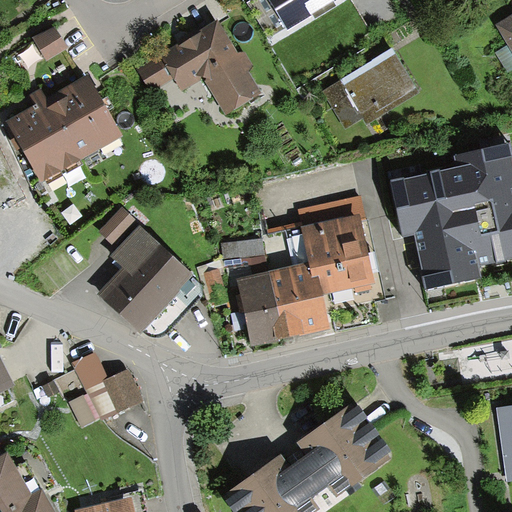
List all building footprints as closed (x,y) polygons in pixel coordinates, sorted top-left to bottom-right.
[(269,0),(289,31),(339,0),(269,0)] [(511,13),(495,25),(511,51),(511,13)] [(238,52),(218,19),(137,68),(151,93),(174,79),(182,91),(201,80),(202,77),(207,78),(206,81),(225,115),(262,93),(249,72),(254,66),(244,52),(238,52)] [(54,26),(33,38),(46,60),(67,47),(54,26)] [(23,54),(31,70),(44,63),(36,47),(23,54)] [(390,49),(323,92),(347,129),(364,118),(367,123),(417,91),(390,49)] [(36,106),(6,123),(40,183),(122,136),(86,75),(51,95),(46,88),(30,97),(36,106)] [(455,157),(457,169),(388,183),(400,239),(415,236),(428,295),(481,284),(478,269),(511,261),(511,161),(509,145),(455,157)] [(291,211),(302,260),(305,273),(312,271),(321,310),(381,297),(358,196),(291,211)] [(96,232),(110,245),(132,220),(118,208),(96,232)] [(204,288),(187,272),(145,234),(134,224),(106,254),(117,264),(92,292),(134,330),(142,337),(151,337),(158,335),(164,332),(204,288)] [(302,260),(232,276),(248,344),(324,327),(321,310),(312,271),(305,273),(302,260)] [(216,269),(203,272),(211,307),(224,304),(216,269)] [(94,353),(71,364),(74,370),(54,380),(78,429),(97,420),(100,425),(146,403),(131,371),(108,382),(94,353)] [(0,393),(14,387),(0,359),(0,393)] [(511,404),(491,407),(502,481),(511,479),(511,404)] [(224,495),(236,511),(316,511),(317,511),(309,501),(326,489),(333,498),(388,459),(350,405),(295,444),(303,456),(294,462),(286,468),(278,457),(224,495)] [(9,456),(0,460),(0,511),(55,511),(43,491),(32,497),(9,456)] [(133,511),(130,499),(79,511),(133,511)]
